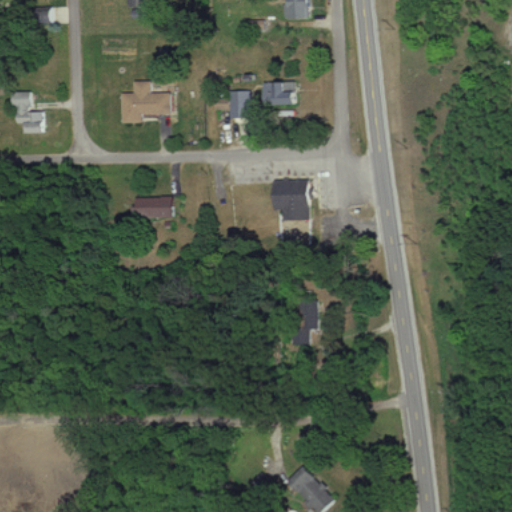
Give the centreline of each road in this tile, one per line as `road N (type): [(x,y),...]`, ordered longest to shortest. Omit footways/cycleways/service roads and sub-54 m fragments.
road 1 (primary): [(428,511),(361,0)]
road 2 (residential): [(0,162),(340,152),(379,165)]
road 3 (residential): [(84,160),(77,0)]
road 4 (residential): [(340,152),(335,0)]
